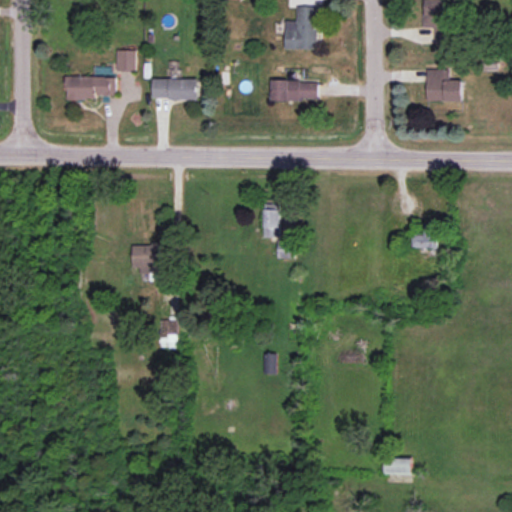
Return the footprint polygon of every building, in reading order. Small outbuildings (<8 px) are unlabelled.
[(450,43),(447,0),(423,0),(425,27),(434,27),(435,44),(450,43)] [(286,48),(317,49),(318,6),(298,6),(298,21),(286,20),(286,48)] [(118,71),(137,70),(137,49),(117,50),(118,71)] [(428,101),(463,100),(463,79),(450,80),(450,68),(427,68),(428,101)] [(67,97),(117,98),(118,77),(67,76),(67,97)] [(154,98),(199,99),(199,79),(154,78),(154,98)] [(319,81),(272,80),(272,99),(318,100),(319,81)] [(265,237),(281,237),(281,203),(265,204),(265,237)] [(412,247),(438,247),(437,221),(423,222),(424,234),(411,234),(412,247)] [(278,258),(295,258),(295,239),(278,239),(278,258)] [(134,267),(141,267),(141,273),(162,273),(162,244),(133,244),(134,267)] [(161,320),(162,347),(178,346),(177,319),(161,320)] [(265,373),(278,373),(278,353),(265,353),(265,373)] [(386,473),(413,473),(413,458),(386,457),(386,473)]
